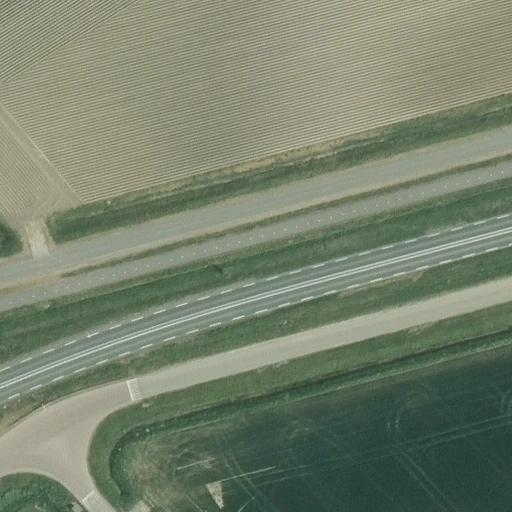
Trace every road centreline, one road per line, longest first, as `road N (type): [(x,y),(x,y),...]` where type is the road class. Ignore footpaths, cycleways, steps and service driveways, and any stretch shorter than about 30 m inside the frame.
road 1 (primary): [(0,387),(197,313),(511,230)]
road 2 (unclassified): [(511,140),(0,276)]
road 3 (unclassified): [(41,425),(130,385),(511,286)]
